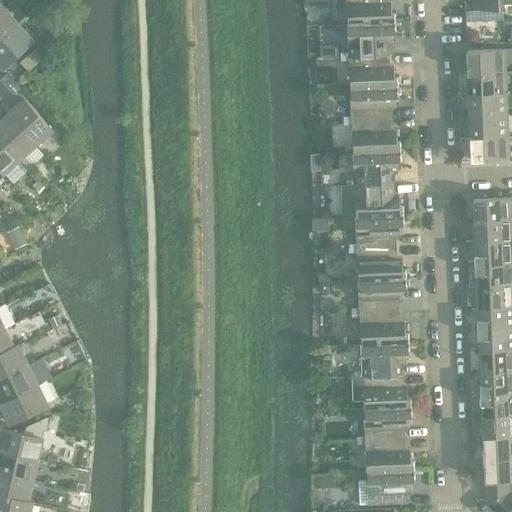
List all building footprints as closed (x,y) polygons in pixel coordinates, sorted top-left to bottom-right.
[(386,0),(346,0),(348,17),(349,17),(349,25),(396,23),(396,14),(392,14),(392,2),(387,2),(386,0)] [(511,0),(465,0),(466,22),(504,20),(503,5),(511,4),(511,0)] [(4,8),(0,12),(0,41),(19,24),(4,8)] [(341,54),(341,58),(389,56),(388,45),(393,45),(393,33),(397,32),(396,23),(349,25),(350,33),(348,33),(349,53),(341,54)] [(19,24),(0,41),(0,63),(4,68),(34,41),(19,24)] [(479,33),(467,33),(467,45),(479,44),(479,33)] [(467,51),(468,74),(506,72),(505,49),(467,51)] [(389,56),(341,58),(341,62),(350,61),(350,81),(352,81),(352,89),(399,87),(399,78),(395,78),(394,66),(389,66),(389,56)] [(506,72),(468,74),(469,95),(507,94),(506,72)] [(7,73),(0,79),(5,85),(13,79),(11,77),(7,73)] [(344,118),(344,122),(392,120),(391,109),(396,109),(396,97),(399,97),(399,87),(352,89),(352,97),(351,97),(352,117),(344,118)] [(507,94),(469,95),(470,117),(508,115),(507,94)] [(25,100),(8,115),(35,145),(52,130),(25,100)] [(8,115),(0,122),(0,138),(19,160),(35,145),(8,115)] [(508,115),(470,117),(471,138),(509,137),(508,115)] [(392,120),(344,122),(344,126),(352,125),(353,145),(354,145),(355,153),(402,151),(401,142),(398,142),(397,130),(392,130),(392,120)] [(509,137),(471,138),(472,161),(510,160),(509,137)] [(0,138),(0,170),(3,174),(19,160),(0,138)] [(346,182),(347,186),(394,183),(394,173),(399,173),(398,161),(402,161),(402,151),(355,153),(355,161),(354,161),(355,181),(346,182)] [(38,181),(32,186),(37,192),(43,186),(38,181)] [(394,183),(347,186),(347,190),(355,189),(356,209),(357,209),(357,217),(404,215),(404,206),(400,206),(400,194),(395,194),(394,183)] [(474,199),(475,222),(511,220),(511,214),(511,197),(474,199)] [(349,246),(349,250),(397,248),(397,237),(402,237),(401,225),(405,225),(404,215),(357,217),(358,225),(357,225),(357,245),(349,246)] [(1,216),(0,217),(0,233),(0,234),(9,225),(1,216)] [(511,220),(475,222),(476,243),(511,241),(511,220)] [(24,236),(13,242),(16,248),(27,242),(24,236)] [(475,261),(475,265),(511,263),(511,241),(476,243),(476,261),(475,261)] [(397,248),(349,250),(350,254),(358,253),(359,273),(360,273),(360,281),(407,279),(407,270),(403,270),(403,258),(397,258),(397,248)] [(511,263),(475,265),(475,269),(477,269),(478,287),(511,284),(511,263)] [(352,310),(352,314),(400,312),(399,301),(404,301),(404,289),(408,289),(407,279),(360,281),(360,289),(359,289),(360,309),(352,310)] [(511,284),(478,287),(479,308),(511,306),(511,284)] [(0,307),(0,331),(5,329),(15,324),(6,304),(0,307)] [(478,325),(478,330),(511,328),(511,306),(479,308),(479,325),(478,325)] [(400,312),(352,314),(352,317),(360,317),(361,337),(362,337),(363,345),(410,343),(409,334),(406,334),(405,322),(400,322),(400,312)] [(59,316),(49,321),(53,328),(63,324),(59,316)] [(511,328),(478,330),(478,334),(480,334),(480,352),(511,350),(511,328)] [(5,329),(0,331),(0,355),(14,348),(5,329)] [(355,373),(355,377),(402,375),(402,365),(407,365),(406,352),(410,352),(410,343),(363,345),(363,353),(362,353),(363,373),(355,373)] [(0,355),(0,380),(29,366),(19,346),(14,348),(0,355)] [(511,350),(480,352),(481,373),(511,371),(511,350)] [(29,366),(0,380),(0,398),(2,403),(38,385),(29,366)] [(481,391),(481,395),(511,393),(511,371),(481,373),(482,391),(481,391)] [(402,375),(355,377),(355,381),(363,381),(364,401),(365,401),(365,409),(412,407),(412,398),(408,398),(408,385),(403,386),(402,375)] [(38,385),(2,403),(12,423),(48,405),(38,385)] [(511,393),(481,395),(481,400),(483,400),(483,416),(511,415),(511,393)] [(357,437),(358,441),(405,439),(405,429),(410,429),(409,416),(413,416),(412,407),(365,409),(366,417),(365,417),(365,437),(357,437)] [(511,415),(483,416),(484,438),(511,436),(511,415)] [(4,429),(0,445),(0,451),(38,461),(43,439),(4,429)] [(483,456),(483,459),(511,458),(511,436),(484,438),(485,456),(483,456)] [(405,439),(358,441),(358,445),(366,445),(367,465),(368,465),(368,473),(415,471),(415,461),(411,462),(411,449),(406,450),(405,439)] [(0,451),(0,473),(33,482),(38,461),(0,451)] [(511,458),(483,459),(483,463),(485,463),(487,504),(510,493),(511,492),(511,458)] [(367,482),(359,482),(360,505),(368,505),(368,506),(408,504),(407,493),(413,493),(412,480),(416,480),(415,471),(368,473),(369,481),(367,481),(367,482)] [(0,495),(28,502),(28,501),(33,482),(0,473),(0,495)] [(511,511),(511,492),(510,493),(487,504),(495,511),(511,511)] [(0,495),(0,511),(30,511),(33,502),(28,501),(28,502),(0,495)]
